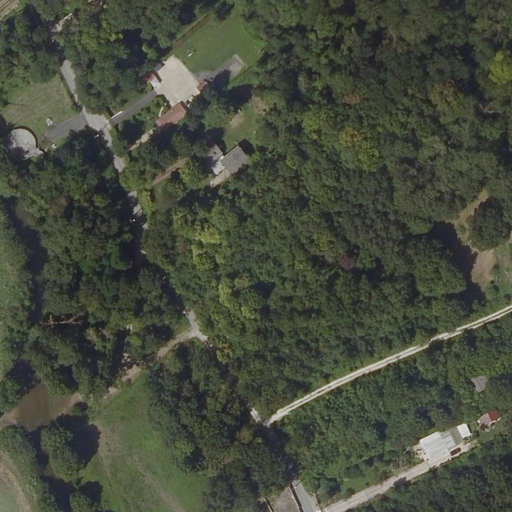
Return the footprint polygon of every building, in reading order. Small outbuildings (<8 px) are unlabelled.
[(232,56),(222,66),(225,69),(236,59),(232,56)] [(153,69),(135,75),(138,86),(156,80),(153,69)] [(173,88),(181,102),(187,99),(179,85),(173,88)] [(178,113),(172,107),(157,120),(165,129),(182,114),(179,111),(178,113)] [(7,131),(6,158),(34,159),(35,132),(7,131)] [(202,145),(189,156),(196,165),(210,155),(202,145)] [(227,148),(210,162),(221,176),(239,162),(227,148)] [(467,379),(476,394),(492,385),(484,370),(467,379)] [(482,416),(486,425),(497,420),(493,411),(482,416)] [(466,423),(456,427),(461,439),(471,434),(466,423)] [(429,460),(458,447),(448,427),(420,440),(429,460)] [(425,451),(420,441),(403,450),(405,455),(412,469),(424,463),(419,453),(425,451)]
